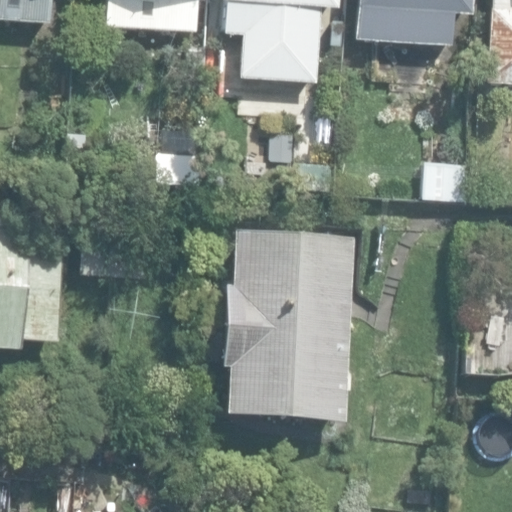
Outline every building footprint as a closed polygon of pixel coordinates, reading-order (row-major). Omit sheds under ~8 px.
[(0,0),(0,21),(44,25),(45,0),(0,0)] [(100,0),(99,28),(191,33),(193,0),(199,0),(198,0),(100,0)] [(218,0),(217,39),(235,39),(233,81),(316,83),(318,11),(340,12),(340,0),(218,0)] [(353,0),(351,42),(447,47),(448,14),(467,15),(467,0),(353,0)] [(511,0),(487,0),(481,85),(511,86),(511,0)] [(150,185),(196,189),(197,157),(151,153),(150,185)] [(332,168),(293,164),(289,196),(328,200),(332,168)] [(418,199),(460,201),(461,170),(420,168),(418,199)] [(0,350),(16,351),(18,341),(54,343),(60,238),(38,235),(37,237),(34,235),(36,194),(0,191),(0,350)] [(76,275),(145,279),(149,211),(80,207),(76,275)] [(220,418),(340,423),(348,238),(231,231),(228,287),(219,287),(215,369),(221,370),(220,418)] [(460,376),(496,377),(498,325),(461,324),(460,376)] [(460,474),(502,477),(505,425),(463,422),(460,474)]
